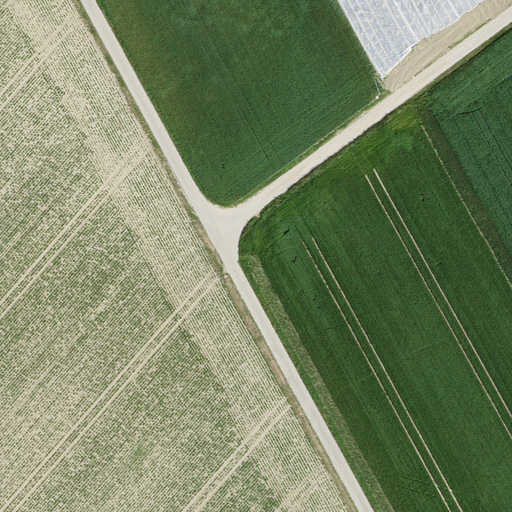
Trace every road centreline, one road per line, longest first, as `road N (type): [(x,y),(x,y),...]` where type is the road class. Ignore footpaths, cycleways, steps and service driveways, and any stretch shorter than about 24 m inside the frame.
road 1 (track): [(363,511),(84,0)]
road 2 (track): [(210,235),(511,11)]
